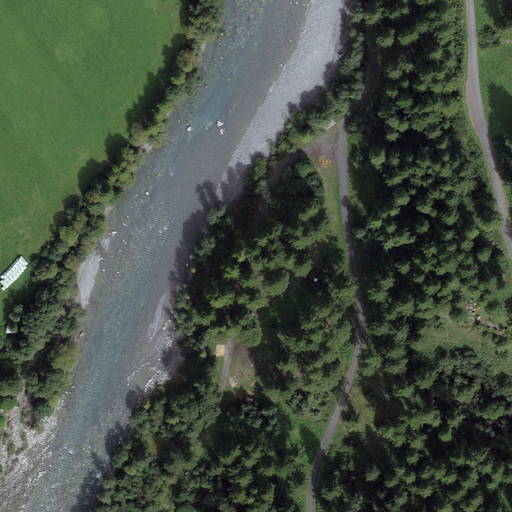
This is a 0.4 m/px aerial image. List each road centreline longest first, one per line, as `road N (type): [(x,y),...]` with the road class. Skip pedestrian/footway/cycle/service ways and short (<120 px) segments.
road 1 (track): [(162,511),(210,426),(242,271),(271,183),(285,163),(340,127)]
road 2 (track): [(310,511),(313,471),(362,324),(340,127)]
road 3 (track): [(511,247),(474,119),(465,0)]
road 4 (track): [(340,127),(371,84),(370,0)]
